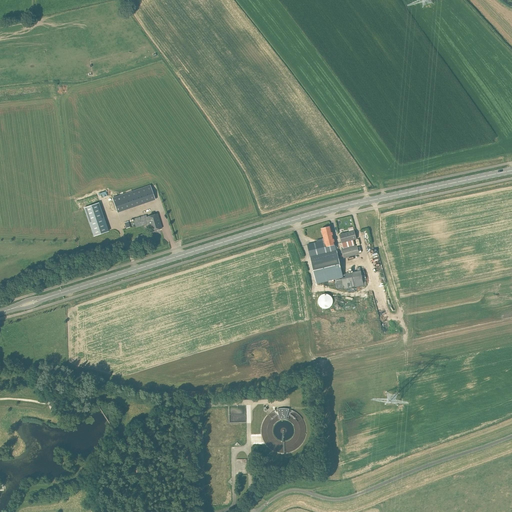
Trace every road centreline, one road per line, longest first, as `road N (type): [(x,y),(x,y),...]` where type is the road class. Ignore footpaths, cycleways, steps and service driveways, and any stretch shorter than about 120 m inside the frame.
road 1 (secondary): [(0,313),(330,210),(511,171)]
road 2 (unclassified): [(257,511),(286,491),(347,498),(511,437)]
